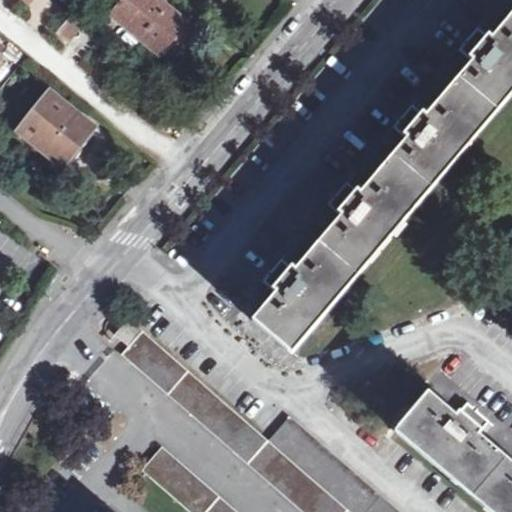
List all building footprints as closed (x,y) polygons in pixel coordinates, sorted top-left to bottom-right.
[(154,0),(126,0),(114,16),(171,60),(194,30),(154,0)] [(285,352),(511,85),(511,9),(484,43),(475,35),(457,56),(467,64),(420,119),(412,111),(392,134),(401,141),(357,193),(347,185),(326,210),(336,219),(291,271),(282,263),(263,286),(273,294),(249,321),(285,352)] [(71,12),(58,31),(79,46),(92,27),(71,12)] [(0,35),(0,64),(8,55),(3,51),(9,43),(0,35)] [(102,126),(53,86),(19,130),(68,169),(102,126)] [(350,511),(269,442),(166,352),(129,319),(115,335),(129,348),(123,355),(303,511),(350,511)] [(457,417),(429,394),(400,428),(500,511),(511,511),(511,463),(479,436),(490,422),(469,404),(457,417)] [(269,442),(350,511),(397,511),(290,418),(269,442)] [(236,511),(162,448),(142,470),(190,511),(236,511)]
